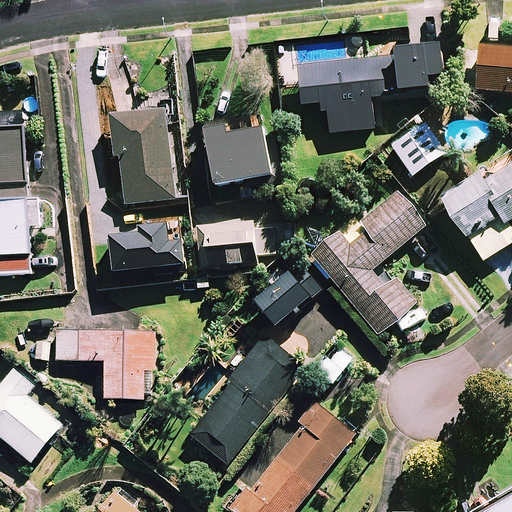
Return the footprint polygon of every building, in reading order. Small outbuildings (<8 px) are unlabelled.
[(511,49),(480,47),(478,94),(511,95),(511,49)] [(304,109),(322,109),(323,117),(328,116),(329,134),(376,133),(375,99),(407,98),(405,63),(302,66),(304,109)] [(178,202),(167,114),(115,120),(126,208),(178,202)] [(447,156),(427,126),(393,149),(413,179),(447,156)] [(0,186),(28,186),(26,132),(0,133),(0,186)] [(228,142),(226,135),(209,137),(217,190),(273,181),(266,135),(228,142)] [(511,225),(511,168),(489,184),(484,177),(442,204),(482,266),(511,246),(511,231),(509,227),(511,225)] [(28,186),(0,186),(0,277),(31,276),(28,186)] [(427,228),(399,194),(360,227),(357,223),(314,259),(381,339),(419,307),(397,281),(387,290),(373,274),(427,228)] [(204,229),(206,255),(228,253),(229,269),(245,267),(244,252),(257,250),(255,225),(204,229)] [(170,243),(169,231),(146,233),(147,241),(113,243),(115,279),(191,275),(189,242),(170,243)] [(326,293),(303,265),(265,298),(288,325),(326,293)] [(76,363),(105,364),(103,401),(145,402),(145,395),(155,395),(157,335),(77,332),(77,334),(57,333),(56,362),(76,363)] [(306,371),(266,339),(247,362),(240,356),(233,365),(240,370),(221,394),(225,397),(193,437),(229,466),(306,371)] [(354,359),(339,348),(318,376),(334,388),(354,359)] [(66,428),(13,382),(0,397),(0,435),(34,465),(66,428)] [(297,511),(357,437),(320,407),(236,511),(297,511)] [(511,511),(511,493),(480,511),(511,511)] [(137,511),(118,496),(105,511),(137,511)]
